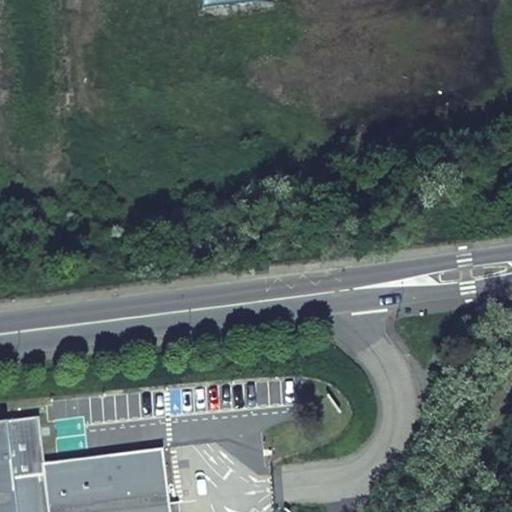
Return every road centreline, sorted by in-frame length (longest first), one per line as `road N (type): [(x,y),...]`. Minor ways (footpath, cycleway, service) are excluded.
road 1 (secondary): [(391,280),(0,328)]
road 2 (residential): [(257,511),(391,280)]
road 3 (unknown): [(267,496),(210,450),(62,463)]
road 4 (secondary): [(511,265),(391,280)]
